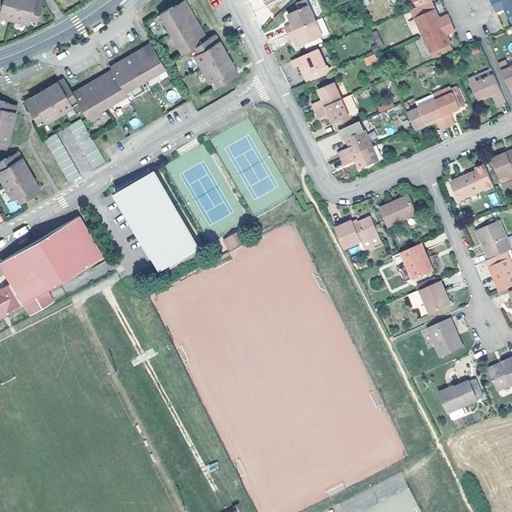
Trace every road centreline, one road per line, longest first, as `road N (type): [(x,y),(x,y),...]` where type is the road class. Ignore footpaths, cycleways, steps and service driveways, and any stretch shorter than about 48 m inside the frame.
road 1 (residential): [(0,236),(273,78)]
road 2 (residential): [(273,78),(328,189),(350,195),(421,163)]
road 3 (residential): [(421,163),(487,325)]
road 4 (residential): [(38,44),(64,61),(125,23),(129,0)]
